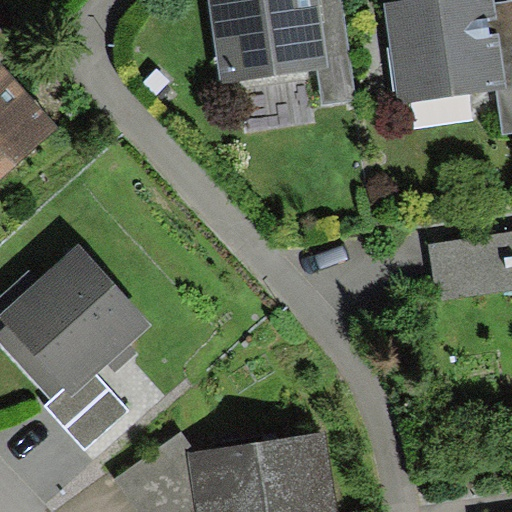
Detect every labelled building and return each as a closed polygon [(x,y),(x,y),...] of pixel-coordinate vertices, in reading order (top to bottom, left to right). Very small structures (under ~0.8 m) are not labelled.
[(206,0),(220,93),(316,79),(321,110),(356,105),(340,0),(206,0)] [(493,0),(447,0),(389,8),(402,107),(498,94),(504,137),(511,136),(511,5),(495,7),(493,0)] [(0,176),(59,126),(2,60),(18,47),(0,26),(0,176)] [(511,230),(428,242),(437,300),(511,289),(511,230)] [(79,247),(0,315),(7,324),(0,330),(0,338),(52,399),(63,389),(71,398),(98,375),(151,329),(79,247)] [(128,409),(98,375),(71,398),(63,389),(52,399),(46,404),(84,448),(128,409)] [(196,450),(186,452),(195,511),(338,511),(325,430),(196,450)] [(195,511),(186,452),(196,450),(179,432),(115,480),(137,511),(195,511)]
